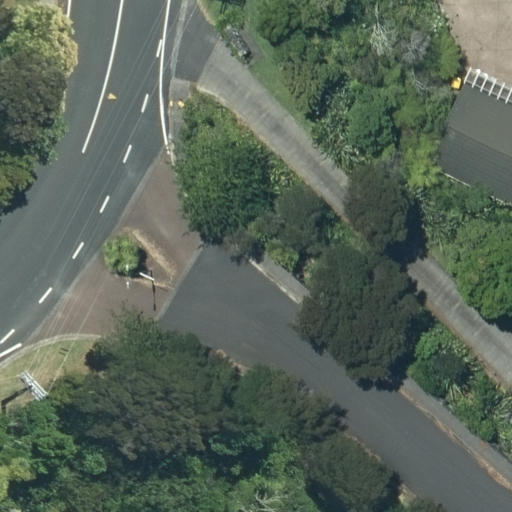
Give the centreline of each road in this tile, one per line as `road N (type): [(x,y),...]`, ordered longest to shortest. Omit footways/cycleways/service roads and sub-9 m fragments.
road 1 (residential): [(91,155),(491,511)]
road 2 (residential): [(91,155),(117,0)]
road 3 (residential): [(0,265),(91,155)]
